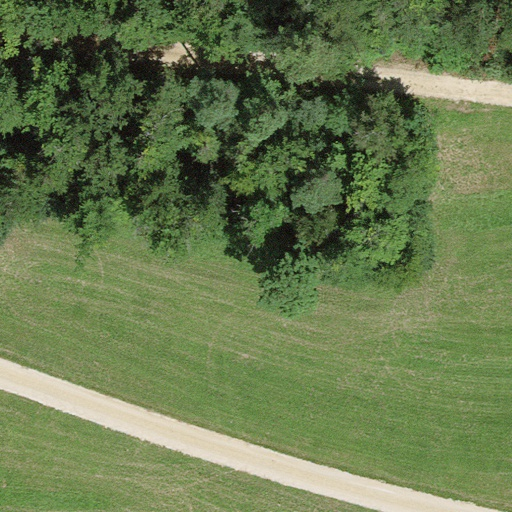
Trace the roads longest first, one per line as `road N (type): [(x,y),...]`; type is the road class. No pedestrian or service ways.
road 1 (track): [(511,94),(241,59),(0,16)]
road 2 (track): [(438,511),(0,371)]
